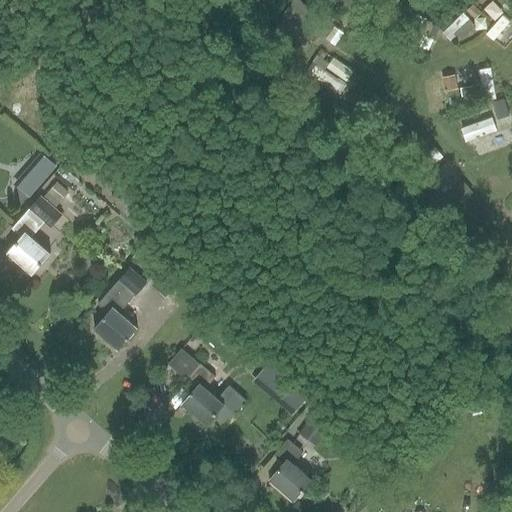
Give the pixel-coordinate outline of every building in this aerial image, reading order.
[(445,92),(457,90),(455,75),(442,77),(445,92)] [(22,237),(7,254),(31,274),(49,253),(31,237),(43,223),(52,230),(65,215),(58,209),(70,194),(57,183),(45,197),(42,194),(26,213),(13,229),(22,237)] [(137,294),(148,282),(131,267),(99,304),(108,312),(94,327),(118,348),(135,328),(117,312),(127,300),(129,302),(136,293),(137,294)] [(194,389),(182,403),(206,423),(211,417),(225,429),(248,404),(229,387),(219,398),(207,388),(216,377),(200,364),(185,381),(194,389)] [(308,421),(303,435),(320,442),(326,428),(308,421)] [(295,501),(312,481),(292,464),(302,451),(289,440),(273,459),(281,465),(270,479),(295,501)]
